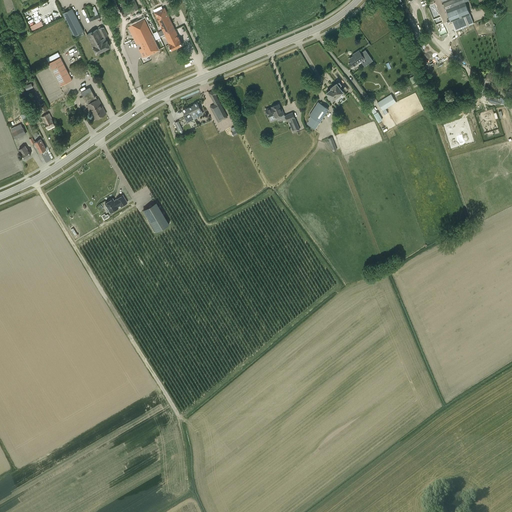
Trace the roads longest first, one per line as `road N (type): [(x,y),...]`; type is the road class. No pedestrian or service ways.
road 1 (secondary): [(0,196),(152,100),(327,24),(358,0)]
road 2 (track): [(51,210),(171,403),(191,489)]
